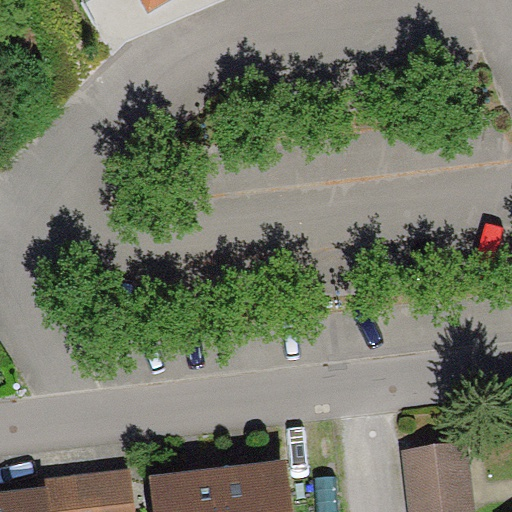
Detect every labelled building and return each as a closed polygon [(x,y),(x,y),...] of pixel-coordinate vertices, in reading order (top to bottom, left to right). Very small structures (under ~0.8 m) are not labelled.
[(200,0),(141,0),(158,27),(200,0)] [(463,511),(459,456),(394,462),(399,511),(463,511)] [(122,511),(119,482),(38,490),(40,511),(122,511)] [(207,511),(276,511),(273,485),(205,493),(207,511)] [(138,511),(207,511),(205,493),(137,500),(138,511)]
